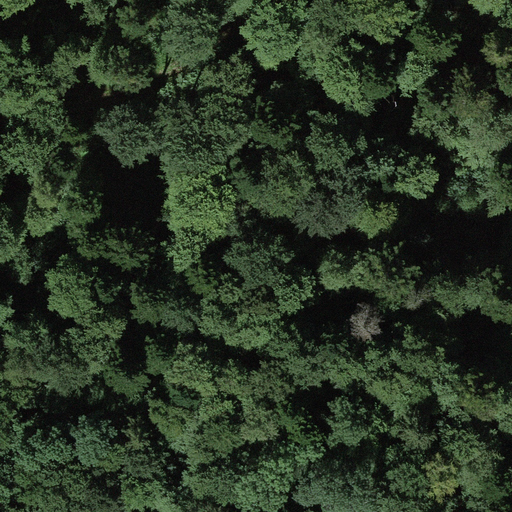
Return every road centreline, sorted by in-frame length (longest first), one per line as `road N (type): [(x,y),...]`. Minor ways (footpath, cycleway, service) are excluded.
road 1 (track): [(511,295),(438,274),(386,269),(338,278),(227,320),(75,405),(0,411)]
road 2 (track): [(0,106),(141,80),(264,0)]
